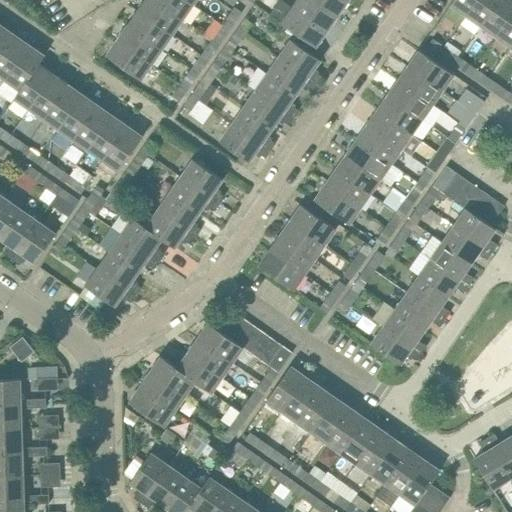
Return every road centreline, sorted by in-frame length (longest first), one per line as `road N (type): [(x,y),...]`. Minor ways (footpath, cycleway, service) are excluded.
road 1 (residential): [(212,279),(408,0)]
road 2 (residential): [(395,408),(212,279)]
road 3 (residential): [(395,408),(504,268)]
road 4 (residential): [(110,505),(92,358)]
road 5 (residential): [(92,358),(212,279)]
road 6 (residential): [(511,408),(451,444),(395,408)]
